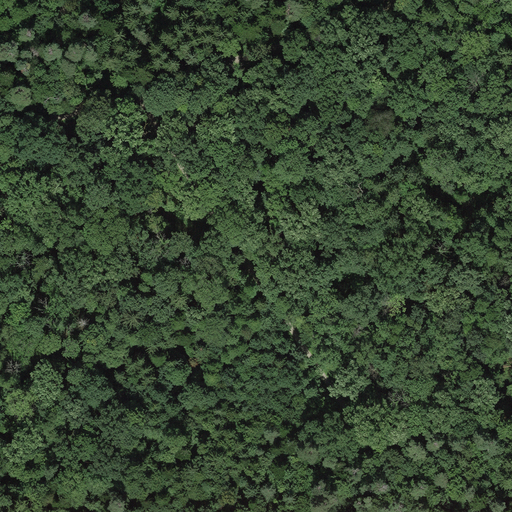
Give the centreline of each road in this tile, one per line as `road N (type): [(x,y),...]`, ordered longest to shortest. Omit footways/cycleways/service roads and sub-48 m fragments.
road 1 (track): [(387,511),(139,126)]
road 2 (track): [(0,157),(139,126),(404,0)]
